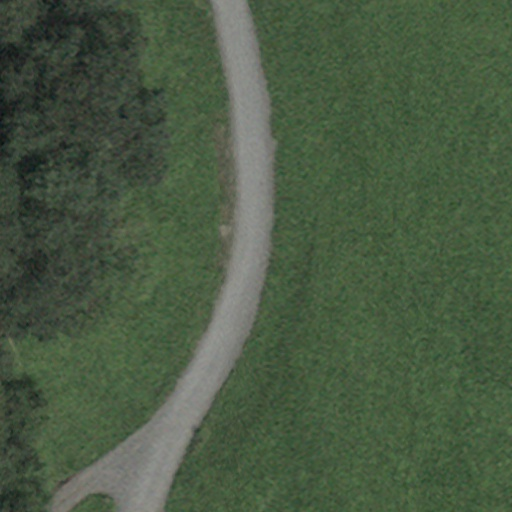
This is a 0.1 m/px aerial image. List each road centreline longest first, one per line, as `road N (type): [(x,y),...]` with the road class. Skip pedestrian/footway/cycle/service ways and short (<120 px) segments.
road 1 (track): [(222,0),(239,87),(250,289),(174,422),(157,511)]
road 2 (track): [(48,511),(174,422)]
